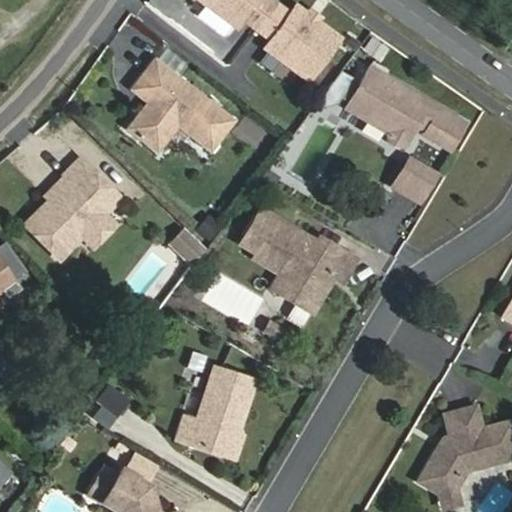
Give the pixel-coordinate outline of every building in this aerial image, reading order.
[(203,0),(232,22),(238,14),(252,24),(266,35),(260,43),(303,75),(335,33),(312,16),(303,9),(291,1),(285,9),(273,0),(203,0)] [(306,5),(303,9),(312,16),(315,12),(306,5)] [(232,114),(145,51),(134,66),(151,79),(139,96),(143,99),(137,107),(133,104),(119,123),(141,139),(156,118),(171,119),(209,147),(232,114)] [(362,61),(338,104),(358,115),(363,108),(381,119),(377,126),(378,136),(388,142),(399,139),(410,120),(414,115),(422,119),(432,102),(362,61)] [(122,84),(139,96),(151,79),(134,66),(122,84)] [(456,116),(432,102),(422,119),(418,125),(418,126),(441,140),(456,116)] [(414,115),(410,120),(418,125),(422,119),(414,115)] [(156,118),(141,139),(151,147),(171,119),(156,118)] [(439,143),(441,140),(418,126),(415,129),(439,143)] [(409,196),(425,168),(398,153),(382,180),(409,196)] [(116,194),(76,156),(61,172),(67,177),(47,197),(22,222),(57,256),(79,232),(100,210),(116,194)] [(61,172),(41,192),(47,197),(67,177),(61,172)] [(256,209),(236,244),(253,255),(251,259),(275,274),(277,275),(276,291),(289,299),(287,303),(305,314),(322,285),(316,282),(322,273),(327,276),(336,281),(349,257),(315,236),(312,242),(256,209)] [(100,210),(79,232),(90,242),(111,221),(100,210)] [(197,232),(211,240),(220,223),(206,215),(197,232)] [(180,228),(170,239),(189,257),(200,247),(180,228)] [(0,294),(16,283),(0,259),(0,294)] [(322,273),(316,282),(322,285),(327,276),(322,273)] [(277,275),(275,274),(265,290),(287,303),(289,299),(276,291),(277,275)] [(511,283),(498,310),(511,318),(511,283)] [(262,335),(268,325),(264,322),(258,332),(262,335)] [(275,343),(281,333),(268,325),(262,335),(275,343)] [(248,377),(207,364),(190,418),(195,420),(198,433),(194,443),(229,455),(236,432),(230,430),(227,429),(230,419),(234,420),(248,377)] [(94,420),(118,426),(128,392),(104,385),(94,420)] [(471,399),(439,407),(445,429),(438,431),(414,474),(435,486),(452,481),(463,462),(511,448),(511,437),(505,413),(477,421),(471,399)] [(190,418),(176,414),(169,435),(183,440),(194,443),(198,433),(195,420),(190,418)] [(0,457),(0,487),(15,472),(0,457)] [(149,511),(142,483),(116,467),(108,481),(97,501),(110,508),(110,511),(176,511),(175,506),(156,511),(149,511)] [(83,493),(97,501),(108,481),(94,474),(83,493)] [(457,496),(452,481),(435,486),(440,502),(457,496)]
